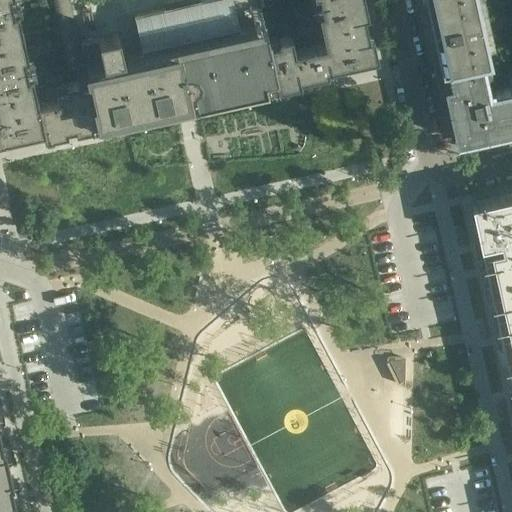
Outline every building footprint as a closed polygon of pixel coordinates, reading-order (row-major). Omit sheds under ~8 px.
[(71,6),(69,0),(67,0),(54,3),(56,9),(71,6)] [(369,39),(363,11),(367,10),(364,0),(326,0),(316,3),(325,43),(330,67),(377,56),(373,38),(369,39)] [(489,61),(475,0),(425,0),(441,72),(489,61)] [(279,86),(266,30),(237,36),(229,1),(142,20),(149,56),(126,61),(121,37),(82,46),(89,79),(89,81),(99,126),(112,123),(111,117),(265,83),(267,89),(279,86)] [(0,38),(23,33),(16,2),(0,5),(0,38)] [(73,12),(71,6),(56,9),(57,16),(73,12)] [(74,19),(73,12),(57,16),(58,22),(74,19)] [(75,24),(74,19),(58,22),(60,28),(75,25),(75,24)] [(330,67),(325,43),(294,50),(288,23),(266,28),(266,30),(279,86),(296,82),(296,78),(328,71),(327,67),(330,67)] [(77,31),(75,25),(60,28),(61,35),(77,31)] [(78,38),(77,31),(61,35),(63,41),(78,38)] [(0,71),(30,65),(24,40),(23,33),(0,38),(0,71)] [(80,44),(78,38),(63,41),(64,47),(80,44)] [(81,50),(80,44),(64,47),(65,54),(81,50)] [(82,57),(81,50),(65,54),(67,60),(75,58),(82,57)] [(84,64),(82,57),(75,58),(76,66),(84,64)] [(76,66),(75,58),(67,60),(69,68),(76,66)] [(495,87),(489,61),(441,72),(447,98),(495,87)] [(0,106),(37,98),(30,65),(0,71),(0,106)] [(99,126),(89,81),(89,79),(55,87),(57,100),(38,104),(44,130),(42,130),(44,138),(67,133),(66,130),(75,128),(76,131),(99,126)] [(511,132),(511,86),(496,90),(495,87),(447,98),(456,138),(457,145),(511,132)] [(44,130),(38,104),(37,98),(0,106),(0,139),(13,137),(12,133),(19,131),(20,135),(42,130),(44,130)] [(511,193),(471,203),(483,260),(511,253),(511,193)] [(511,253),(483,260),(495,315),(511,311),(511,253)] [(511,311),(495,315),(509,375),(511,374),(511,311)] [(409,358),(387,357),(387,367),(410,367),(409,358)] [(3,449),(0,434),(0,468),(9,467),(5,448),(3,449)] [(16,507),(13,496),(11,486),(13,486),(9,467),(0,468),(0,511),(12,511),(12,508),(16,507)]
